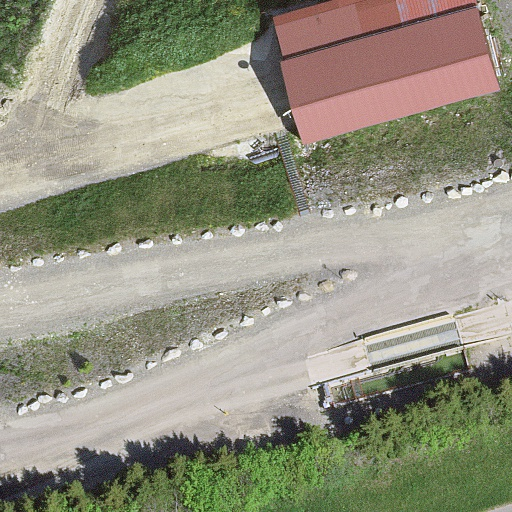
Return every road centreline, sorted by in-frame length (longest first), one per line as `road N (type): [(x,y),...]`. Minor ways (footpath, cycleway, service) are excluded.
road 1 (track): [(511,298),(0,441)]
road 2 (track): [(0,289),(511,204)]
